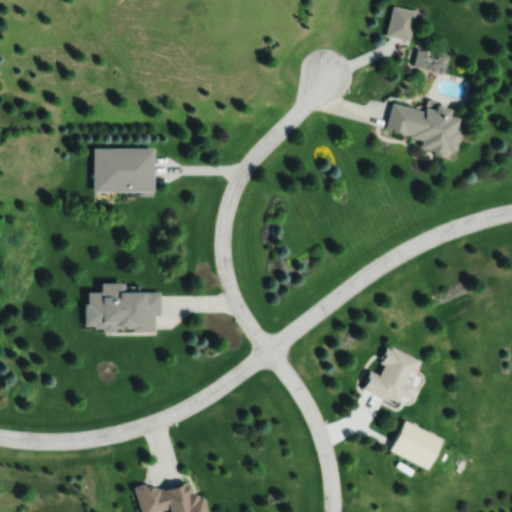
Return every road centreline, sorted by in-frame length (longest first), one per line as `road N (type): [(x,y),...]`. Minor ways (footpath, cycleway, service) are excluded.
road 1 (residential): [(511,214),(439,235),(164,418),(51,443),(0,437)]
road 2 (residential): [(329,70),(226,205),(226,280),(266,352)]
road 3 (residential): [(331,511),(334,475),(324,438),(270,349)]
